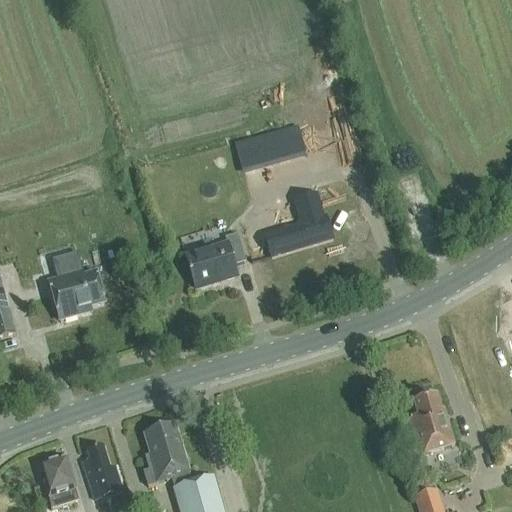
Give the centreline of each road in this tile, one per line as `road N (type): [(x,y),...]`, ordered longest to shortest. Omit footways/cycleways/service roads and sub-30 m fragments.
road 1 (secondary): [(0,442),(401,309),(511,246)]
road 2 (track): [(235,511),(194,379)]
